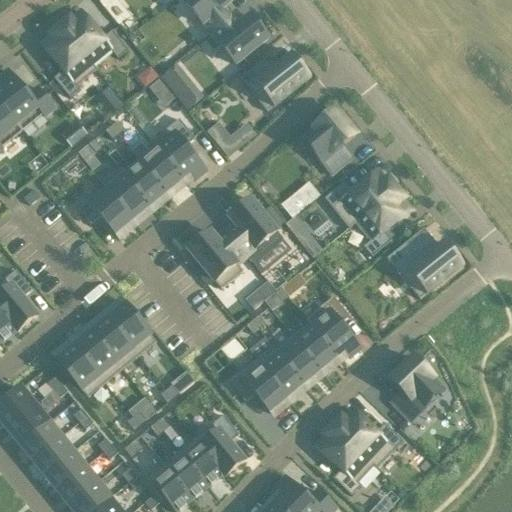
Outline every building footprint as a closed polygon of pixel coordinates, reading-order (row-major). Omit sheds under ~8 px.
[(190,0),(185,5),(210,36),(234,16),(226,7),(234,0),(190,0)] [(409,33),(389,49),(405,68),(442,38),(418,10),(401,24),(409,33)] [(70,20),(60,28),(93,69),(94,68),(112,53),(118,61),(129,52),(113,32),(103,40),(81,14),(72,22),(70,20)] [(234,16),(210,36),(235,67),(268,40),(250,19),(242,26),(234,16)] [(52,38),(42,46),(64,72),(54,80),(70,100),(80,92),(77,88),(97,72),(94,68),(93,69),(60,28),(50,36),(52,38)] [(442,38),(405,68),(421,88),(440,72),(448,81),(465,67),(442,38)] [(260,65),(240,81),(267,114),(309,79),(291,57),(268,75),(260,65)] [(153,67),(140,77),(147,87),(160,78),(153,67)] [(177,67),(162,79),(171,90),(187,78),(177,67)] [(0,84),(3,89),(0,91),(0,106),(22,133),(43,116),(44,119),(55,110),(38,90),(29,98),(9,74),(0,80),(0,84)] [(466,106),(440,127),(451,139),(457,134),(461,139),(493,113),(479,96),(487,90),(478,80),(458,97),(466,106)] [(159,82),(149,90),(155,98),(165,89),(159,82)] [(112,118),(124,108),(116,98),(104,108),(112,118)] [(0,106),(0,155),(3,152),(1,150),(22,133),(0,106)] [(336,113),(302,142),(330,176),(347,162),(338,151),(356,137),(336,113)] [(493,113),(461,139),(475,156),(507,130),(493,113)] [(179,121),(151,144),(157,151),(158,151),(183,182),(190,176),(195,182),(206,174),(186,149),(195,141),(179,121)] [(118,123),(111,128),(119,137),(125,132),(118,123)] [(219,125),(208,134),(215,143),(226,134),(219,125)] [(111,128),(105,133),(113,142),(119,137),(111,128)] [(511,136),(507,130),(475,156),(488,173),(511,153),(511,136)] [(95,141),(88,146),(96,156),(102,151),(95,141)] [(157,151),(141,164),(167,195),(183,182),(158,151),(157,151)] [(511,153),(488,173),(502,189),(511,181),(511,153)] [(125,177),(124,178),(150,209),(167,195),(141,164),(125,177)] [(119,170),(101,185),(107,192),(108,192),(133,223),(150,209),(124,178),(125,177),(119,170)] [(344,185),(325,201),(349,231),(356,225),(356,224),(396,191),(389,181),(389,180),(387,182),(379,173),(352,194),(344,185)] [(57,176),(51,182),(56,189),(63,183),(57,176)] [(511,181),(502,189),(511,201),(511,181)] [(293,218),(322,196),(311,182),(282,204),(293,218)] [(396,191),(356,224),(356,225),(371,243),(364,249),(372,259),(392,243),(384,233),(410,212),(403,202),(405,200),(404,200),(396,191)] [(34,192),(24,200),(30,207),(40,199),(34,192)] [(85,198),(75,206),(91,226),(100,218),(116,237),(133,223),(108,192),(107,192),(91,205),(85,198)] [(236,228),(227,235),(246,259),(256,251),(262,259),(283,241),(251,201),(229,219),(236,228)] [(297,241),(307,233),(295,218),(292,221),(285,226),(297,241)] [(210,234),(189,252),(221,291),(243,274),(237,266),(246,259),(227,235),(218,243),(210,234)] [(407,244),(387,261),(420,301),(440,285),(440,286),(450,278),(449,277),(462,267),(444,245),(421,263),(407,244)] [(16,273),(0,285),(0,310),(17,331),(16,332),(18,334),(37,318),(22,300),(32,292),(16,273)] [(281,290),(275,295),(282,304),(289,299),(281,290)] [(333,299),(306,322),(312,329),(312,328),(338,359),(344,354),(350,360),(360,351),(340,326),(350,318),(333,299)] [(125,306),(108,320),(139,359),(156,344),(125,306)] [(0,310),(0,342),(1,344),(16,332),(17,331),(0,310)] [(258,318),(252,323),(260,332),(266,327),(258,318)] [(108,320),(91,334),(122,372),(139,359),(108,320)] [(252,323),(246,328),(253,337),(260,332),(252,323)] [(296,341),(296,342),(321,373),(338,359),(312,328),(312,329),(296,341)] [(91,334),(74,347),(105,386),(122,372),(91,334)] [(277,351),(276,352),(304,387),(321,373),(296,342),(296,341),(293,338),(277,351)] [(237,340),(223,350),(229,359),(244,349),(237,340)] [(74,347),(57,362),(88,400),(105,386),(74,347)] [(274,347),(256,362),(287,400),(304,387),(276,352),(277,351),(274,347)] [(413,360),(391,381),(407,397),(397,407),(412,423),(444,392),(413,360)] [(256,362),(229,384),(245,404),(254,396),(270,415),(287,400),(256,362)] [(56,379),(48,386),(54,393),(62,387),(56,379)] [(62,387),(54,393),(60,400),(68,394),(62,387)] [(172,387),(166,392),(174,401),(180,396),(172,387)] [(21,391),(0,407),(0,421),(8,431),(35,408),(21,391)] [(166,392),(160,397),(168,406),(174,401),(166,392)] [(35,408),(8,431),(20,446),(48,424),(35,408)] [(82,411),(73,417),(79,425),(87,418),(82,411)] [(341,419),(332,428),(374,467),(373,468),(377,471),(403,443),(385,426),(376,435),(351,411),(343,420),(341,419)] [(139,414),(133,419),(140,429),(146,424),(139,414)] [(223,417),(195,440),(224,476),(224,477),(225,479),(245,463),(230,445),(240,437),(223,417)] [(87,418),(79,425),(85,432),(93,425),(87,418)] [(133,419),(126,424),(134,434),(140,429),(133,419)] [(162,420),(156,425),(164,434),(170,429),(162,420)] [(48,424),(20,446),(33,462),(61,440),(48,424)] [(156,425),(150,430),(158,439),(164,434),(156,425)] [(325,439),(317,448),(342,472),(334,481),(352,498),(361,488),(358,485),(373,468),(374,467),(332,428),(324,437),(325,439)] [(61,440),(33,462),(45,477),(73,455),(61,440)] [(195,440),(179,453),(209,489),(224,477),(224,476),(195,440)] [(106,441),(98,447),(104,455),(112,448),(106,441)] [(136,441),(124,451),(131,461),(144,450),(136,441)] [(112,448),(104,455),(110,462),(118,455),(112,448)] [(179,453),(164,466),(193,502),(209,489),(179,453)] [(73,455),(45,477),(58,492),(85,469),(73,455)] [(164,466),(147,480),(173,511),(180,511),(193,502),(164,466)] [(85,469),(58,492),(70,507),(97,484),(85,469)] [(130,470),(122,477),(128,484),(136,478),(130,470)] [(136,478),(128,484),(134,492),(142,485),(136,478)] [(283,496),(273,506),(279,511),(335,511),(336,511),(318,493),(309,502),(286,480),(277,490),(283,496)] [(97,484),(70,507),(73,511),(93,511),(110,499),(97,484)] [(153,498),(145,505),(150,511),(151,511),(159,506),(153,498)] [(119,511),(110,499),(93,511),(119,511)]
